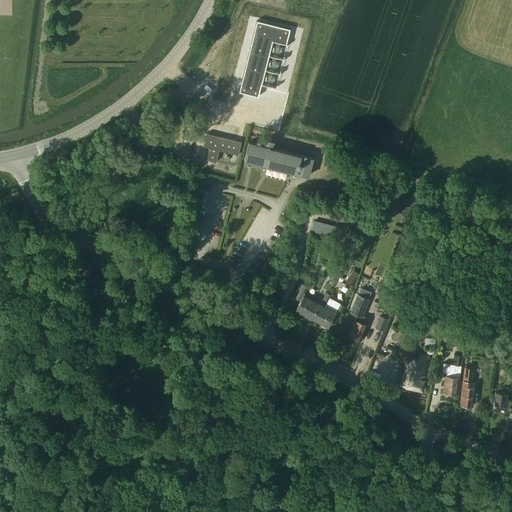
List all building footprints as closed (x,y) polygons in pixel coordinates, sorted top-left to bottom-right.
[(290,29),(257,20),(239,92),(258,96),(261,84),(276,88),(277,85),(276,85),(276,87),(261,84),(265,70),(279,73),(279,76),(281,70),(280,70),(279,73),(265,69),(269,55),(283,59),(282,61),(283,61),(284,56),(283,58),(269,54),(272,40),(282,43),(287,44),(286,46),(286,47),(287,44),(286,43),(290,29)] [(206,133),(203,146),(209,148),(207,160),(216,162),(219,150),(238,155),(241,142),(206,133)] [(264,139),(263,145),(248,141),(243,161),(264,166),(296,174),(309,177),(313,158),(299,154),(273,148),(274,142),(264,139)] [(325,156),(337,159),(339,153),(327,150),(325,156)] [(352,212),(348,227),(347,231),(362,234),(363,230),(369,231),(372,217),(367,216),(352,212)] [(340,241),(344,227),(317,220),(307,254),(316,257),(322,236),(340,241)] [(354,270),(347,280),(353,284),(360,274),(354,270)] [(303,285),(295,299),(300,302),(303,296),(308,287),(303,285)] [(327,292),(323,299),(328,302),(330,297),(330,298),(332,295),(327,292)] [(357,315),(348,336),(360,341),(367,325),(365,325),(368,318),(363,316),(370,299),(357,293),(349,312),(357,315)] [(314,301),(303,296),(300,302),(296,310),(307,315),(314,301)] [(318,321),(328,326),(340,303),(330,298),(330,297),(328,302),(325,307),(318,321)] [(314,301),(307,315),(318,321),(325,307),(314,301)] [(380,315),(374,328),(383,331),(388,319),(380,315)] [(435,339),(425,337),(424,346),(434,347),(435,339)] [(447,373),(446,376),(445,375),(443,392),(458,394),(460,377),(459,377),(461,365),(463,355),(453,354),(452,364),(443,363),(442,372),(447,373)] [(424,380),(429,357),(419,355),(417,362),(406,360),(400,388),(424,392),(425,381),(424,380)] [(462,380),(462,387),(460,404),(472,406),(474,388),(471,388),(472,381),(473,369),(464,367),(462,380)] [(495,392),(494,398),(492,409),(509,411),(511,401),(506,400),(507,393),(495,392)]
